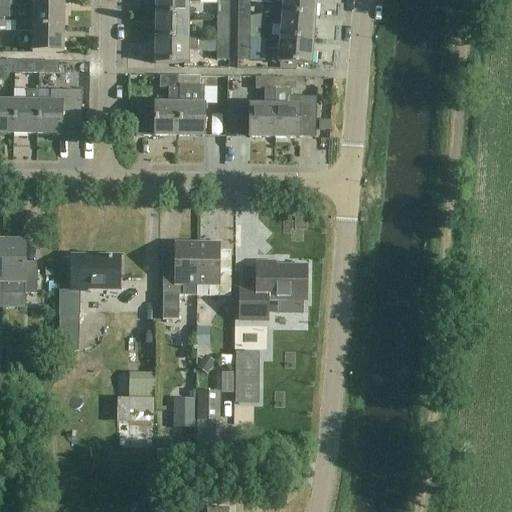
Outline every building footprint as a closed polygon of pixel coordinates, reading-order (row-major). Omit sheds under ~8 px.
[(2,0),(2,7),(0,7),(0,23),(4,23),(7,23),(8,7),(33,8),(32,24),(32,27),(64,28),(64,3),(33,2),(32,0),(2,0)] [(154,0),(154,17),(187,18),(187,4),(199,4),(199,0),(154,0)] [(228,0),(216,0),(217,18),(229,18),(228,0)] [(238,0),(239,14),(251,14),(251,4),(260,4),(260,0),(238,0)] [(316,0),(271,0),(271,2),(283,3),(282,16),(315,18),(316,0)] [(313,42),(315,18),(282,16),(270,15),(269,26),(281,27),(280,39),(268,38),(268,40),(274,39),(313,42)] [(187,18),(154,17),(154,41),(195,42),(187,42),(187,18)] [(229,18),(217,18),(216,43),(228,43),(229,18)] [(265,20),(251,19),(251,41),(264,42),(264,39),(265,20)] [(4,23),(4,33),(32,33),(32,53),(63,54),(64,28),(32,27),(32,24),(7,23),(4,23)] [(238,23),(238,43),(250,43),(250,41),(251,23),(238,23)] [(250,43),(238,43),(238,62),(260,63),(267,50),(268,40),(268,38),(264,39),(264,42),(251,41),(250,41),(250,43)] [(274,39),(268,40),(267,50),(279,51),(278,64),(311,67),(313,42),(274,39)] [(195,52),(195,42),(154,41),(154,66),(186,67),(187,52),(195,52)] [(228,62),(228,43),(216,43),(216,62),(228,62)] [(15,63),(0,63),(0,75),(14,76),(15,63)] [(14,76),(38,76),(39,64),(15,63),(14,76)] [(39,64),(38,76),(58,76),(58,64),(39,64)] [(154,139),(178,139),(179,79),(159,79),(159,91),(164,91),(164,106),(155,106),(137,106),(136,133),(154,133),(154,139)] [(178,139),(203,140),(204,107),(204,88),(199,87),(199,79),(179,79),(178,139)] [(275,92),(275,80),(256,80),(256,92),(275,92)] [(275,80),(275,92),(295,92),(296,80),(275,80)] [(13,136),(37,137),(38,104),(37,104),(38,93),(27,93),(27,104),(14,104),(13,136)] [(38,104),(37,137),(62,137),(62,130),(81,130),(82,93),(51,93),(51,105),(38,104)] [(275,108),(274,141),(299,142),(299,136),(315,136),(316,101),(288,100),(288,109),(275,108)] [(246,102),(229,102),(229,139),(246,139),(246,102)] [(0,103),(0,136),(13,136),(14,104),(0,103)] [(249,141),(274,141),(275,108),(249,108),(249,141)] [(3,244),(2,295),(36,296),(36,265),(25,265),(25,244),(3,244)] [(180,321),(180,298),(196,298),(196,287),(197,247),(174,246),(174,272),(162,272),(162,298),(162,321),(180,321)] [(197,247),(196,287),(208,287),(208,299),(230,299),(230,273),(218,273),(219,247),(197,247)] [(119,259),(71,258),(71,294),(87,294),(87,292),(118,293),(119,259)] [(274,266),(257,265),(256,293),(240,293),(239,323),(266,323),(266,302),(305,302),(305,270),(301,269),(299,267),(291,267),(289,269),(274,269),(274,266)] [(158,380),(135,380),(135,402),(158,402),(158,380)] [(241,380),(241,399),(258,399),(258,380),(241,380)]
